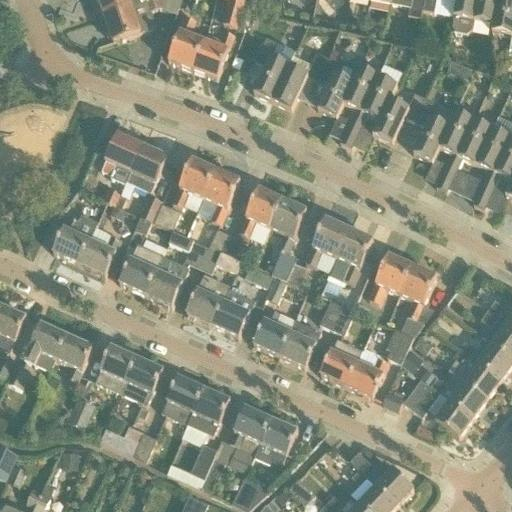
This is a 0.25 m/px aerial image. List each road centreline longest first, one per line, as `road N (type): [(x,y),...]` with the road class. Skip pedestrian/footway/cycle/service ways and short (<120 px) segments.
road 1 (residential): [(481,493),(0,271)]
road 2 (residential): [(49,71),(301,164),(511,268)]
